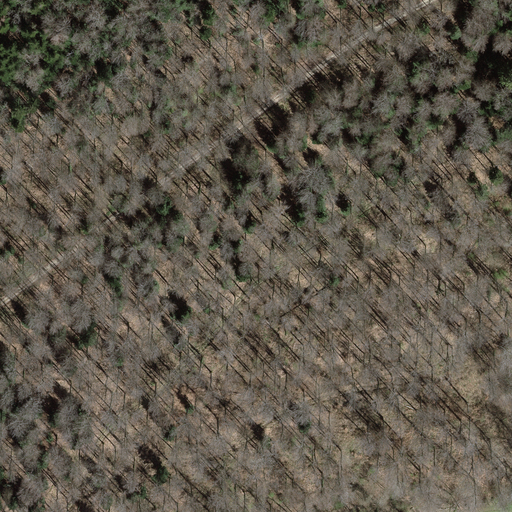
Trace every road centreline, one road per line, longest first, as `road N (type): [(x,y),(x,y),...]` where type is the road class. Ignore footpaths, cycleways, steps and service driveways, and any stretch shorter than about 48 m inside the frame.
road 1 (track): [(0,303),(283,92),(429,0)]
road 2 (track): [(63,511),(87,490),(140,465),(220,451),(278,412),(405,378)]
